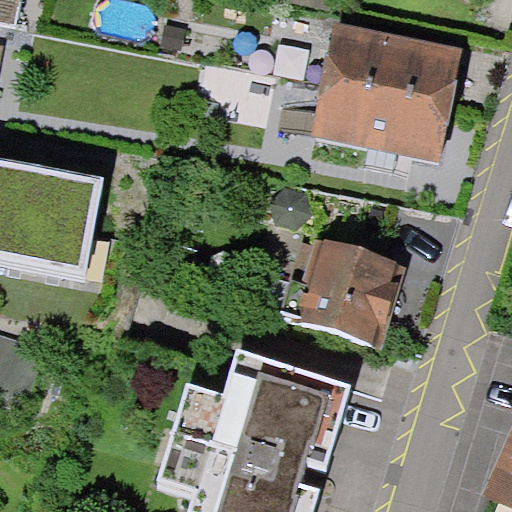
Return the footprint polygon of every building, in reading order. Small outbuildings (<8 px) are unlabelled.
[(21,0),(0,0),(0,24),(17,28),(21,0)] [(293,0),(292,7),(323,12),(324,0),(293,0)] [(460,61),(332,38),(312,151),(439,174),(460,61)] [(20,55),(0,50),(0,110),(8,112),(20,55)] [(307,83),(275,77),(259,159),(291,165),(307,83)] [(103,194),(0,172),(0,276),(82,294),(103,194)] [(400,277),(315,251),(290,330),(374,357),(400,277)] [(62,360),(0,340),(0,417),(40,430),(62,360)] [(316,511),(347,388),(232,359),(221,403),(178,392),(154,491),(189,500),(186,511),(316,511)] [(511,511),(511,458),(492,511),(511,511)]
